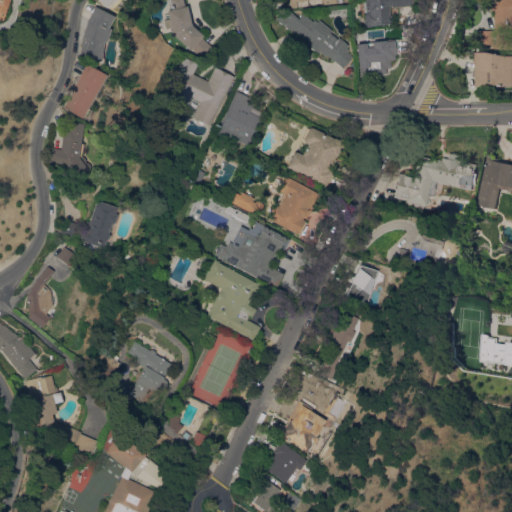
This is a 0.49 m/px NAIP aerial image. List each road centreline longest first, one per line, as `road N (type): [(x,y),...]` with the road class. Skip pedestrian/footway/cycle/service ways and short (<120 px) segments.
road 1 (residential): [(214,487),(399,113),(446,0)]
road 2 (residential): [(3,511),(17,459),(0,381),(1,279),(39,235),(44,211),(34,141),(62,77),(75,0)]
road 3 (residential): [(511,113),(362,113),(317,99),(268,61),(239,0)]
